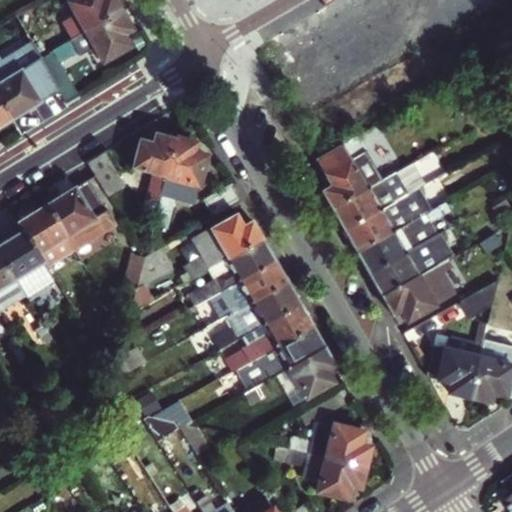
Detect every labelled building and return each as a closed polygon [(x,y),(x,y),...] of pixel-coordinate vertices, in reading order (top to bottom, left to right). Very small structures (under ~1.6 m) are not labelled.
[(75,31),(78,35),(120,11),(113,0),(68,0),(66,1),(81,28),(75,31)] [(120,11),(78,35),(80,40),(87,36),(102,63),(129,48),(122,35),(131,31),(120,11)] [(75,50),(63,29),(47,38),(54,51),(40,59),(58,90),(66,103),(79,95),(58,60),(75,50)] [(87,36),(80,40),(95,67),(102,63),(87,36)] [(32,47),(28,50),(35,62),(40,59),(32,47)] [(28,50),(0,66),(0,100),(11,118),(58,90),(40,59),(35,62),(28,50)] [(0,124),(11,118),(0,100),(0,124)] [(137,138),(129,168),(153,174),(147,198),(158,200),(174,137),(153,132),(151,142),(137,138)] [(342,145),(341,143),(314,159),(329,185),(320,189),(330,207),(381,179),(357,135),(342,145)] [(174,137),(158,200),(151,225),(166,228),(174,199),(180,200),(182,193),(195,197),(206,156),(192,153),(194,143),(174,137)] [(124,185),(103,151),(85,162),(106,196),(124,185)] [(400,169),(391,173),(404,196),(407,194),(412,191),(400,169)] [(343,229),(397,200),(404,196),(391,173),(381,179),(330,207),(343,229)] [(87,179),(45,205),(72,249),(114,223),(87,179)] [(240,200),(231,184),(203,199),(213,216),(240,200)] [(419,216),(407,194),(404,196),(397,200),(410,221),(419,216)] [(343,229),(355,251),(410,221),(397,200),(343,229)] [(436,206),(443,219),(448,217),(440,204),(436,206)] [(23,230),(45,265),(72,249),(45,205),(18,222),(23,230)] [(410,221),(355,251),(367,272),(421,243),(417,233),(443,219),(436,206),(419,216),(410,221)] [(183,282),(208,268),(262,238),(251,219),(242,225),(235,213),(190,238),(200,256),(182,266),(185,271),(179,275),(183,282)] [(448,228),(421,243),(367,272),(380,296),(424,272),(435,266),(429,255),(455,241),(448,228)] [(23,230),(0,244),(0,254),(24,294),(52,277),(45,265),(23,230)] [(193,305),(220,291),(274,260),(262,238),(208,268),(214,279),(187,295),(193,305)] [(171,267),(160,247),(143,256),(137,286),(171,267)] [(450,257),(456,267),(468,260),(463,250),(450,257)] [(0,309),(24,294),(0,254),(0,309)] [(123,273),(136,276),(140,258),(128,254),(123,273)] [(435,266),(440,276),(456,267),(450,257),(435,266)] [(220,291),(233,313),(287,283),(274,260),(220,291)] [(426,276),(424,272),(380,296),(390,312),(399,307),(406,320),(434,305),(420,280),(426,276)] [(497,278),(459,300),(469,317),(491,305),(497,278)] [(287,283),(233,313),(230,314),(236,324),(211,338),(218,350),(241,337),(263,325),(300,304),(287,283)] [(230,371),(253,358),(312,325),(300,304),(263,325),(267,332),(245,344),(241,347),(242,349),(224,359),(230,371)] [(481,344),(486,323),(480,321),(471,355),(478,356),(481,344)] [(312,325),(253,358),(258,366),(253,369),(254,371),(240,379),(247,391),(261,383),(275,375),(324,348),(312,325)] [(241,337),(245,344),(267,332),(263,325),(241,337)] [(511,351),(481,344),(478,356),(468,396),(489,401),(491,392),(505,395),(511,367),(511,363),(510,363),(511,355),(511,351)] [(468,396),(478,356),(471,355),(432,346),(425,375),(426,377),(450,383),(448,391),(468,396)] [(324,348),(275,375),(292,405),(332,383),(326,371),(335,366),(324,348)] [(247,391),(240,379),(236,381),(243,393),(247,391)] [(267,394),(261,383),(247,391),(243,393),(249,404),(267,394)] [(64,422),(71,432),(84,424),(85,423),(79,413),(64,422)] [(13,419),(0,417),(0,424),(12,426),(13,419)] [(64,422),(63,419),(45,431),(47,435),(52,443),(63,437),(71,432),(64,422)] [(290,438),(287,449),(363,467),(368,446),(360,444),(362,430),(332,424),(331,426),(327,444),(316,441),(290,436),(290,438)] [(327,444),(331,426),(320,424),(316,441),(327,444)] [(84,428),(68,438),(75,449),(91,439),(84,428)] [(260,443),(276,446),(287,449),(290,438),(263,432),(260,443)] [(194,434),(185,439),(191,448),(199,443),(194,434)] [(69,450),(64,442),(53,448),(58,456),(69,450)] [(363,467),(287,449),(276,446),(273,460),(303,467),(301,478),(318,481),(316,493),(347,499),(350,486),(359,488),(363,467)] [(267,467),(259,473),(265,482),(274,477),(267,467)] [(184,486),(201,511),(232,511),(231,510),(228,511),(215,511),(194,480),(184,486)] [(234,505),(230,508),(231,510),(232,511),(273,511),(263,495),(237,511),(234,505)]
